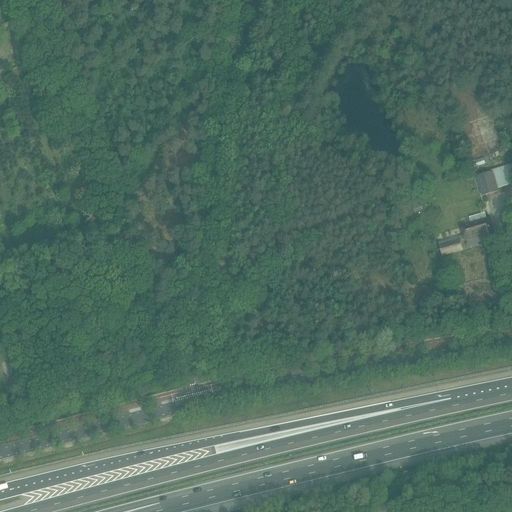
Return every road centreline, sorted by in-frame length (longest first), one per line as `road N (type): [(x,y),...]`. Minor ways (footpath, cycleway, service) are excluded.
road 1 (motorway): [(452,406),(346,414),(0,495)]
road 2 (motorway): [(452,406),(30,511)]
road 3 (tertiary): [(192,403),(232,0)]
road 4 (motorway): [(165,505),(511,423)]
road 5 (tertiary): [(192,403),(511,347)]
road 6 (tertiary): [(192,403),(0,452)]
